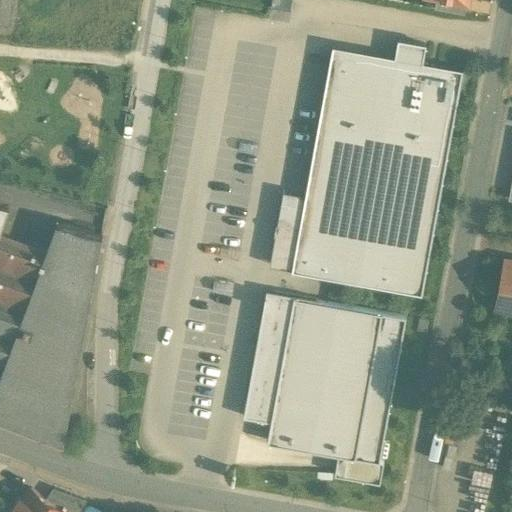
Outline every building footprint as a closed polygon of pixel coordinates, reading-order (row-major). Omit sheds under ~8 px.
[(121,25),(125,0),(67,0),(65,16),(74,17),(73,26),(111,32),(112,24),(121,25)] [(395,56),(332,44),(304,194),(283,190),(269,264),(291,268),(291,269),(422,293),(463,68),(422,60),(425,42),(398,37),(395,56)] [(0,403),(2,405),(0,410),(0,414),(63,438),(63,437),(102,232),(57,221),(47,250),(0,233),(0,403)] [(511,259),(504,258),(495,305),(511,308),(511,259)] [(405,315),(267,289),(243,415),(271,420),(266,440),(338,454),(334,475),(380,483),(383,461),(379,460),(405,315)] [(64,511),(28,487),(13,511),(64,511)]
